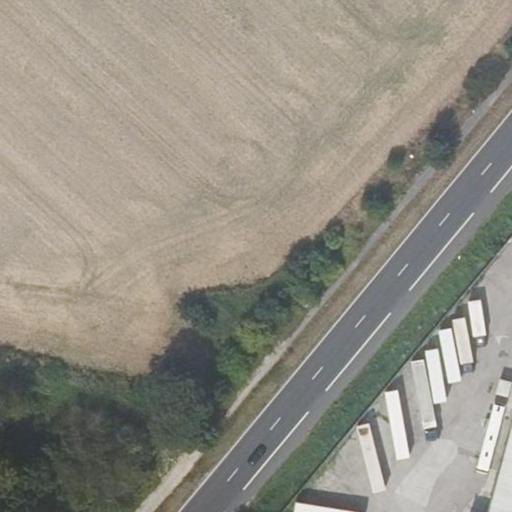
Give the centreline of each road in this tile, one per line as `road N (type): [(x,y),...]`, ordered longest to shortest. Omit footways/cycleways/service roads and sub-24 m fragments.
road 1 (track): [(511,57),(139,511)]
road 2 (trunk): [(204,511),(511,139)]
